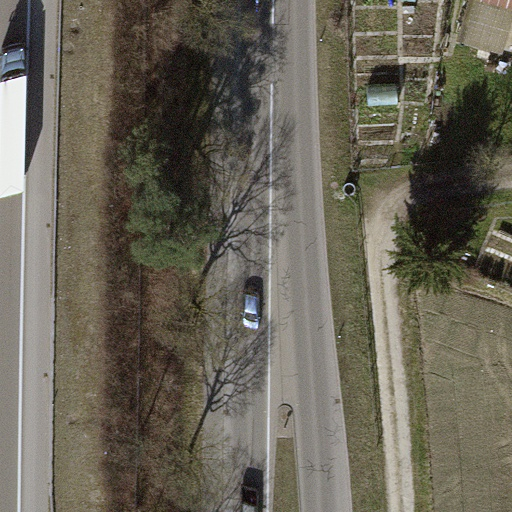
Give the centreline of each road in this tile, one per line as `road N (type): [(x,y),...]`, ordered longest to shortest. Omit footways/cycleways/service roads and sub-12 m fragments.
road 1 (secondary): [(279,511),(274,0)]
road 2 (track): [(403,511),(381,245),(397,208),(434,186),(511,176)]
